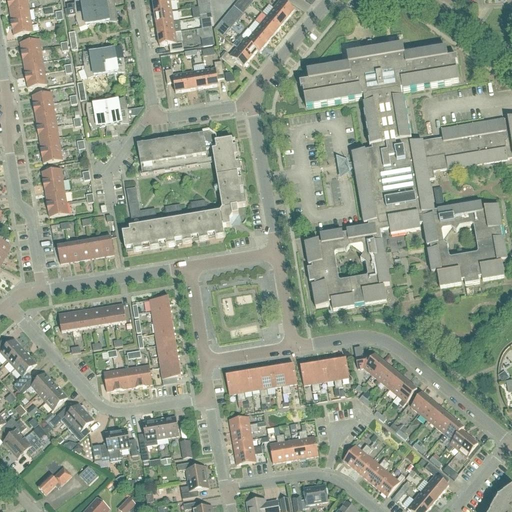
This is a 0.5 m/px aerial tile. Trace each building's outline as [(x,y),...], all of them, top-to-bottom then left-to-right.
[(103,0),(94,2),(96,14),(116,10),(115,6),(116,6),(113,0),(103,0)] [(9,10),(10,15),(29,12),(27,1),(8,4),(9,10)] [(75,13),(76,17),(96,14),(94,2),(83,4),(75,3),(74,13),(75,13)] [(153,5),(154,16),(172,13),(170,3),(173,2),(153,5)] [(281,2),(274,10),(287,21),(294,13),(281,2)] [(116,14),(116,10),(96,14),(98,25),(108,24),(117,24),(117,14),(116,14)] [(274,10),(267,18),(280,30),(287,21),(274,10)] [(10,21),(11,26),(31,23),(29,12),(10,15),(11,20),(10,21)] [(154,16),(156,27),(174,24),(172,13),(154,16)] [(87,27),(98,25),(96,14),(76,17),(76,21),(79,30),(87,27)] [(267,18),(260,27),(274,38),(280,30),(267,18)] [(33,35),(31,23),(11,26),(12,32),(13,32),(14,38),(33,35)] [(156,27),(158,37),(175,35),(174,24),(156,27)] [(198,27),(199,37),(209,36),(208,27),(198,27)] [(260,27),(253,35),(267,46),(274,38),(260,27)] [(170,54),(184,52),(181,34),(175,35),(158,37),(160,48),(169,47),(170,54)] [(260,55),(267,46),(253,35),(246,43),(260,55)] [(260,55),(246,43),(240,38),(233,47),(237,50),(251,61),(257,53),(260,55)] [(21,51),(22,57),(41,53),(39,42),(20,45),(21,51)] [(113,51),(102,53),(104,64),(124,61),(123,57),(124,57),(121,48),(113,51)] [(367,128),(368,135),(369,134),(370,142),(369,142),(370,149),(372,148),(373,152),(352,155),(353,164),(347,166),(347,168),(347,172),(355,170),(364,229),(320,237),(321,242),(305,245),(309,270),(308,271),(310,285),(311,285),(316,310),(332,307),(333,313),(387,304),(384,288),(390,287),(381,234),(390,232),(391,237),(424,231),(431,275),(437,274),(440,290),(465,286),(465,287),(479,285),(479,283),(504,279),(502,263),(507,262),(498,208),(482,211),(481,205),(434,213),(428,176),(511,161),(511,119),(441,132),(443,143),(439,144),(438,141),(409,146),(409,142),(411,142),(410,135),(408,135),(407,128),(409,128),(408,121),(406,121),(405,114),(406,114),(405,107),(404,108),(402,100),(400,92),(403,92),(403,94),(410,93),(409,91),(417,90),(417,91),(423,90),(423,89),(431,88),(431,89),(437,88),(437,87),(444,86),(444,87),(451,86),(451,85),(459,84),(456,65),(458,65),(457,59),(448,60),(446,50),(438,52),(438,50),(432,51),(432,53),(424,54),(424,53),(418,54),(418,55),(411,57),(410,55),(404,56),(402,48),(347,57),(349,66),(342,67),(342,68),(335,70),(335,68),(328,69),(328,71),(321,72),(321,70),(314,72),(315,73),(307,74),(309,84),(300,85),(301,91),(303,90),(306,109),(313,108),(314,109),(320,108),(320,106),(327,105),(328,107),(334,106),(334,104),(341,103),(341,104),(348,103),(348,102),(355,100),(355,102),(362,101),(362,99),(364,99),(365,107),(364,107),(366,114),(364,114),(365,121),(367,121),(368,128),(367,128)] [(226,54),(221,60),(232,68),(236,63),(243,70),(251,61),(237,50),(230,58),(226,54)] [(23,62),(24,68),(43,64),(41,53),(22,57),(23,62)] [(83,64),(84,68),(104,64),(102,53),(92,54),(83,54),(83,64)] [(125,65),(124,61),(104,64),(106,76),(117,74),(125,75),(125,65)] [(24,73),(25,79),(45,76),(43,64),(24,68),(25,73),(24,73)] [(95,78),(106,76),(104,64),(84,68),(85,72),(84,72),(87,81),(95,78)] [(224,81),(224,77),(221,64),(214,65),(215,71),(205,72),(208,90),(219,88),(218,82),(224,81)] [(175,95),(186,93),(183,76),(173,78),(172,72),(165,73),(167,86),(174,85),(175,95)] [(205,72),(194,74),(197,91),(208,90),(205,72)] [(194,74),(183,76),(186,93),(197,91),(194,74)] [(47,87),(45,76),(25,79),(26,85),(27,85),(28,90),(47,87)] [(33,104),(34,110),(53,106),(51,95),(32,98),(33,104)] [(116,102),(106,104),(108,116),(128,113),(127,108),(128,108),(124,99),(116,102)] [(87,115),(88,120),(108,116),(106,104),(95,106),(87,106),(86,115),(87,115)] [(35,115),(36,121),(55,117),(53,106),(34,110),(35,115)] [(129,117),(128,113),(108,116),(111,134),(112,138),(118,137),(117,132),(115,132),(113,127),(120,126),(129,126),(129,117)] [(106,135),(111,134),(108,116),(88,120),(88,124),(91,133),(99,130),(106,128),(106,134),(106,135)] [(36,126),(37,132),(57,129),(55,117),(36,121),(37,126),(36,126)] [(39,138),(40,143),(59,140),(57,129),(37,132),(38,138),(39,138)] [(216,170),(217,180),(218,186),(220,199),(222,207),(222,212),(220,215),(129,230),(130,234),(122,235),(125,252),(133,251),(134,254),(143,253),(142,249),(149,248),(150,252),(159,250),(159,246),(166,245),(166,249),(176,247),(175,244),(182,242),(183,246),(192,244),(191,241),(198,240),(199,243),(208,241),(208,238),(215,237),(215,240),(225,238),(223,229),(231,228),(234,223),(239,217),(237,209),(246,208),(245,198),(241,199),(240,192),(244,191),(242,182),(239,183),(238,176),(241,175),(240,165),(236,166),(235,159),(239,158),(237,149),(233,150),(232,142),(217,145),(216,138),(209,133),(203,134),(203,136),(201,136),(141,146),(137,147),(139,159),(142,177),(215,165),(216,170)] [(40,149),(41,154),(61,151),(59,140),(40,143),(41,149),(40,149)] [(63,163),(61,151),(41,154),(42,160),(43,160),(44,166),(63,163)] [(348,175),(347,172),(347,168),(347,166),(346,164),(334,159),(338,182),(348,175)] [(42,180),(43,186),(63,183),(61,171),(42,174),(43,180),(42,180)] [(45,192),(45,197),(65,194),(63,183),(43,186),(44,192),(45,192)] [(139,213),(138,205),(136,190),(126,192),(129,207),(131,223),(141,221),(141,223),(156,221),(155,211),(139,213)] [(46,203),(47,208),(66,205),(65,194),(45,197),(46,203)] [(204,202),(190,205),(192,215),(208,212),(206,204),(204,202)] [(68,217),(66,205),(47,208),(48,214),(49,220),(68,217)] [(180,206),(165,209),(167,219),(182,216),(180,206)] [(111,240),(100,242),(103,259),(114,258),(111,240)] [(100,242),(90,243),(93,261),(103,259),(100,242)] [(10,249),(0,243),(0,256),(5,259),(10,249)] [(90,243),(79,245),(82,263),(93,261),(90,243)] [(79,245),(69,247),(72,265),(82,263),(79,245)] [(69,247),(58,249),(61,267),(72,265),(69,247)] [(150,303),(152,314),(171,311),(169,300),(150,303)] [(123,307),(112,309),(115,326),(126,325),(123,307)] [(112,309),(102,310),(105,328),(115,326),(112,309)] [(102,310),(91,312),(94,330),(105,328),(102,310)] [(152,314),(153,325),(173,322),(171,311),(152,314)] [(91,312),(81,314),(83,331),(94,330),(91,312)] [(81,314),(70,316),(73,333),(83,331),(81,314)] [(59,317),(62,335),(73,333),(70,316),(59,317)] [(153,325),(155,337),(174,334),(173,322),(153,325)] [(155,337),(157,348),(176,345),(174,334),(155,337)] [(0,354),(0,355),(8,363),(22,350),(14,342),(3,352),(0,349),(0,354)] [(83,352),(91,350),(90,343),(82,345),(83,352)] [(157,348),(159,359),(178,356),(176,345),(157,348)] [(8,363),(15,371),(29,358),(22,350),(8,363)] [(159,359),(161,370),(180,367),(178,356),(159,359)] [(363,371),(364,371),(372,378),(383,365),(375,357),(372,361),(368,357),(356,360),(358,372),(363,371)] [(18,392),(30,382),(26,377),(37,366),(29,358),(15,371),(23,380),(14,388),(18,392)] [(335,363),(339,390),(343,390),(342,382),(349,381),(346,362),(335,363)] [(335,363),(323,365),(326,384),(334,383),(335,391),(339,390),(335,363)] [(323,365),(312,367),(317,394),(320,393),(319,386),(326,384),(323,365)] [(372,378),(377,382),(375,386),(377,388),(380,385),(392,371),(383,365),(372,378)] [(180,367),(161,370),(163,388),(177,386),(177,380),(182,379),(180,367)] [(294,367),(283,369),(287,396),(291,395),(290,387),(297,386),(294,367)] [(312,367),(301,369),(304,388),(311,387),(313,395),(317,394),(312,367)] [(149,368),(138,370),(141,389),(152,387),(149,368)] [(283,369),(271,371),(274,390),(282,389),(283,396),(287,396),(283,369)] [(138,370),(127,372),(130,391),(141,389),(138,370)] [(271,371),(260,373),(265,399),(268,399),(267,391),(274,390),(271,371)] [(380,385),(389,392),(400,378),(392,371),(380,385)] [(127,372),(115,373),(118,393),(130,391),(127,372)] [(107,394),(118,393),(115,373),(104,375),(107,394)] [(260,373),(249,375),(252,394),(259,392),(261,400),(265,399),(260,373)] [(45,375),(34,386),(30,382),(18,392),(22,397),(27,392),(31,395),(34,392),(38,397),(53,384),(45,375)] [(249,375),(238,376),(242,403),(246,403),(245,395),(252,394),(249,375)] [(238,376),(226,378),(229,398),(237,396),(238,404),(242,403),(238,376)] [(389,392),(397,399),(408,385),(400,378),(389,392)] [(38,397),(46,405),(60,392),(53,384),(38,397)] [(403,410),(417,392),(408,385),(397,399),(402,402),(399,406),(403,410)] [(53,413),(68,400),(60,392),(46,405),(53,413)] [(378,406),(382,400),(372,394),(368,400),(378,406)] [(419,416),(430,403),(422,396),(410,409),(419,416)] [(419,416),(427,423),(439,410),(430,403),(419,416)] [(72,428),(87,415),(79,406),(64,419),(63,421),(59,416),(55,419),(50,425),(54,429),(61,423),(68,431),(72,428)] [(33,407),(27,413),(31,419),(38,412),(33,407)] [(387,410),(383,414),(393,422),(396,418),(387,410)] [(427,423),(436,430),(447,416),(439,410),(427,423)] [(48,427),(50,425),(55,419),(51,415),(43,421),(48,427)] [(94,423),(87,415),(72,428),(68,431),(80,444),(90,434),(86,430),(94,423)] [(436,430),(444,437),(455,423),(447,416),(436,430)] [(6,425),(0,418),(0,431),(4,428),(8,433),(11,430),(10,430),(16,425),(16,424),(12,420),(6,425)] [(176,419),(165,421),(168,440),(179,439),(176,419)] [(229,422),(231,434),(258,429),(266,428),(265,424),(257,425),(250,427),(248,419),(229,422)] [(165,421),(154,423),(157,442),(168,440),(165,421)] [(24,426),(19,422),(16,424),(16,425),(10,430),(11,430),(14,434),(3,445),(10,453),(25,440),(18,432),(24,426)] [(154,423),(143,425),(146,447),(147,447),(147,449),(158,447),(157,442),(154,423)] [(448,440),(452,444),(461,433),(464,430),(455,423),(444,437),(440,442),(444,445),(448,440)] [(33,433),(40,441),(46,436),(39,428),(33,433)] [(231,434),(233,445),(252,442),(251,435),(259,433),(258,429),(231,434)] [(129,443),(128,431),(116,433),(120,453),(131,451),(132,459),(138,458),(135,442),(129,443)] [(92,449),(95,465),(110,462),(110,465),(122,463),(120,453),(116,433),(105,435),(107,447),(92,449)] [(306,433),(302,434),(307,460),(318,458),(315,439),(308,441),(306,433)] [(452,444),(450,447),(446,451),(450,454),(453,449),(458,454),(469,440),(461,433),(452,444)] [(300,442),(292,443),(296,462),(307,460),(302,434),(299,434),(300,442)] [(27,454),(31,458),(43,448),(35,439),(31,435),(25,440),(10,453),(18,462),(27,454)] [(277,446),(270,447),(273,466),(284,464),(280,437),(276,438),(277,446)] [(284,437),(280,437),(284,464),(296,462),(292,443),(285,444),(284,437)] [(426,439),(423,446),(432,451),(436,444),(426,439)] [(481,449),(469,440),(458,454),(469,463),(481,449)] [(233,445),(235,456),(262,452),(261,448),(253,449),(252,442),(233,445)] [(189,443),(180,445),(183,461),(192,460),(189,443)] [(140,448),(143,464),(149,463),(147,449),(147,447),(146,447),(140,448)] [(343,463),(352,470),(369,449),(366,447),(361,453),(355,448),(343,463)] [(352,470),(361,477),(373,463),(367,458),(372,452),(369,449),(352,470)] [(262,456),(262,452),(235,456),(237,468),(256,465),(255,457),(262,456)] [(429,462),(434,466),(437,463),(439,460),(435,456),(432,459),(429,462)] [(361,477),(370,485),(387,464),(384,461),(379,467),(373,463),(361,477)] [(370,485),(378,492),(391,477),(385,472),(390,466),(387,464),(370,485)] [(177,467),(178,473),(186,472),(188,483),(207,480),(205,469),(194,471),(193,465),(177,467)] [(434,479),(428,486),(442,497),(449,489),(436,478),(439,474),(429,466),(424,471),(434,479)] [(414,470),(410,467),(406,472),(410,475),(414,470)] [(443,473),(451,480),(456,474),(447,467),(443,473)] [(89,488),(95,482),(99,479),(89,469),(79,478),(81,479),(89,488)] [(61,488),(72,478),(64,470),(53,480),(50,477),(38,489),(46,498),(58,485),(61,488)] [(396,482),(391,477),(378,492),(387,500),(405,479),(401,476),(396,482)] [(209,491),(207,480),(188,483),(189,489),(181,490),(183,502),(198,499),(197,493),(209,491)] [(126,484),(128,492),(137,490),(135,482),(126,484)] [(428,486),(421,494),(435,505),(442,497),(428,486)] [(292,501),(294,511),(302,511),(309,511),(308,507),(327,504),(325,488),(304,492),(305,502),(301,503),(301,499),(292,501)] [(511,511),(511,489),(503,496),(498,500),(496,503),(493,509),(491,511),(511,511)] [(421,494),(414,502),(425,511),(429,511),(435,505),(421,494)] [(425,511),(414,502),(410,499),(403,507),(408,510),(407,511),(408,511),(425,511)] [(129,500),(118,511),(130,511),(136,507),(129,500)] [(280,502),(281,511),(290,511),(288,500),(280,502)] [(107,511),(108,511),(98,502),(88,511),(107,511)] [(264,502),(247,505),(248,511),(278,511),(277,503),(265,506),(264,502)]
